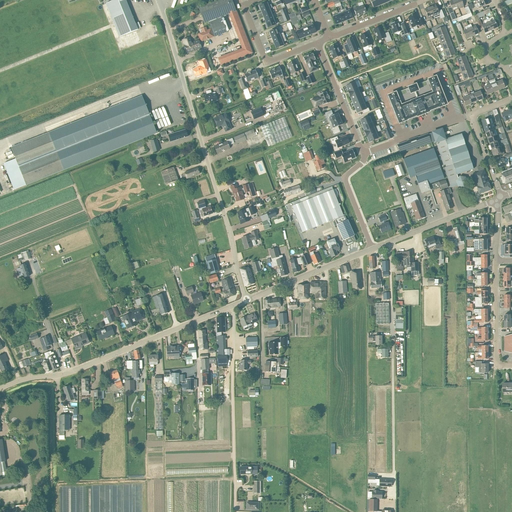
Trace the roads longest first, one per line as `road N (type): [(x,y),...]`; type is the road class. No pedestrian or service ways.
road 1 (unclassified): [(246,299),(157,0)]
road 2 (residential): [(395,505),(393,241)]
road 3 (residential): [(431,425),(432,498),(502,496),(501,423),(490,424)]
road 4 (unclassified): [(62,374),(233,305)]
road 5 (unclassified): [(260,294),(372,248)]
road 6 (residential): [(318,42),(266,58),(246,10),(255,0)]
